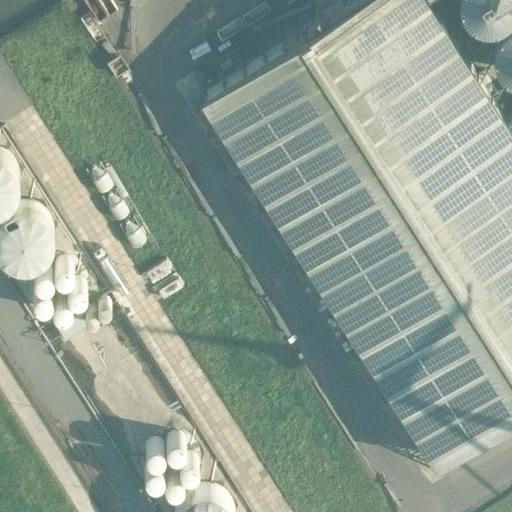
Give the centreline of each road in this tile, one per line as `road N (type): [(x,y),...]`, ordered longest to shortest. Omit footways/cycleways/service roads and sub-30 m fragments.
road 1 (unknown): [(155,0),(151,57),(172,105),(417,504)]
road 2 (unknown): [(94,511),(0,354)]
